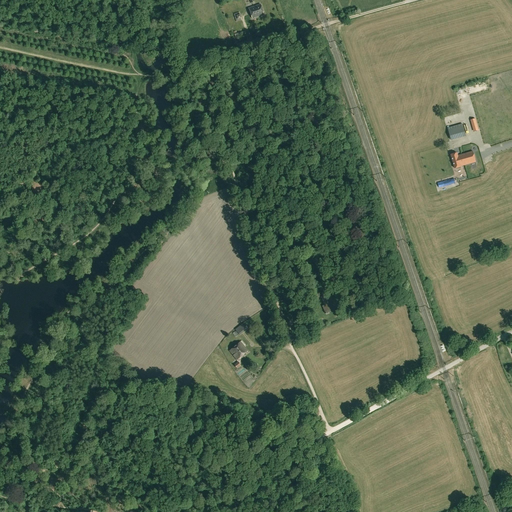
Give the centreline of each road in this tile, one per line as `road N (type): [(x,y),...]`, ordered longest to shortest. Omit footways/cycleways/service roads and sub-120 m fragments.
road 1 (track): [(304,446),(330,432),(227,156)]
road 2 (unclassified): [(330,432),(511,331)]
road 3 (track): [(240,47),(408,0)]
road 4 (track): [(199,511),(304,446)]
